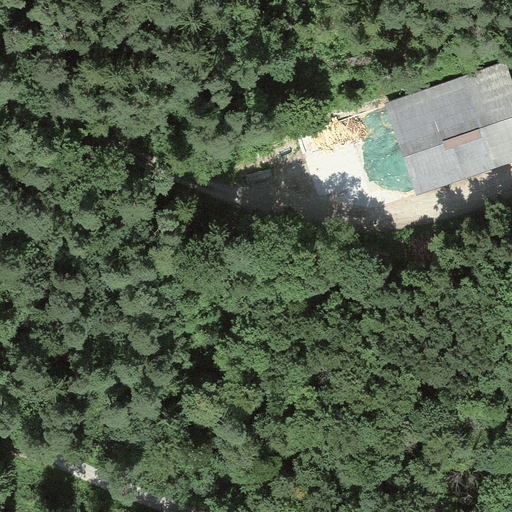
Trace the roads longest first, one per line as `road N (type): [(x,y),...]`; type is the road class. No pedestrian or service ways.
road 1 (track): [(511,190),(429,204),(267,193),(0,110)]
road 2 (track): [(167,511),(74,472),(21,437),(0,412)]
